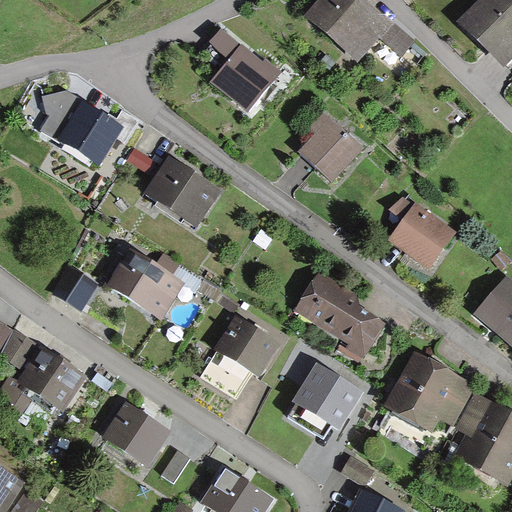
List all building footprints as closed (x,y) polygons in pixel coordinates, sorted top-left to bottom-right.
[(416,58),(345,0),(332,0),(304,34),(351,73),(374,46),(405,72),(416,58)] [(511,53),(511,18),(493,0),(491,0),(453,39),(490,75),(511,53)] [(250,110),(281,74),(249,46),(218,81),(250,110)] [(47,97),(25,138),(98,178),(121,137),(47,97)] [(293,170),(322,195),(359,151),(321,118),(305,137),(314,145),(293,170)] [(166,165),(141,206),(189,236),(214,194),(166,165)] [(447,240),(403,210),(390,230),(402,238),(390,255),(421,277),(447,240)] [(126,257),(101,296),(147,324),(171,286),(126,257)] [(55,299),(90,314),(104,283),(69,267),(55,299)] [(511,285),(508,282),(471,321),(511,359),(511,285)] [(317,284),(295,321),(360,358),(381,321),(317,284)] [(238,329),(213,371),(251,393),(276,351),(238,329)] [(32,358),(12,395),(56,419),(77,382),(32,358)] [(410,362),(377,424),(428,450),(461,388),(410,362)] [(309,376),(281,424),(324,449),(352,400),(309,376)] [(511,423),(486,408),(455,461),(502,488),(511,470),(511,423)] [(124,410),(101,446),(145,473),(167,436),(124,410)] [(177,482),(193,460),(182,452),(165,474),(177,482)] [(368,479),(346,464),(339,476),(361,490),(368,479)] [(0,469),(0,511),(7,511),(24,483),(0,469)] [(223,479),(202,511),(262,511),(266,506),(223,479)] [(393,511),(358,493),(347,511),(393,511)]
